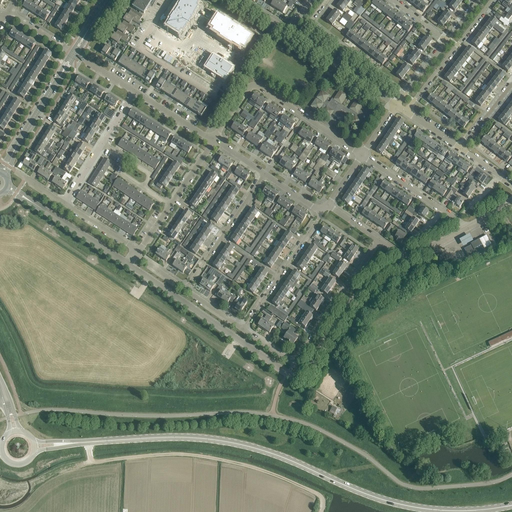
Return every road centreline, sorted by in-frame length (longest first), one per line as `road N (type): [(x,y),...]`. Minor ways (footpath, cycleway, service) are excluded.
road 1 (tertiary): [(67,443),(216,439),(273,453),(390,502),(452,511),(511,505)]
road 2 (track): [(321,511),(322,498),(258,468),(175,453),(74,465),(17,483)]
road 3 (residential): [(316,355),(303,373),(290,375),(127,263)]
road 4 (residential): [(362,155),(256,84),(212,139)]
road 5 (residential): [(405,111),(492,0)]
road 6 (residential): [(321,212),(242,328)]
road 7 (residential): [(264,174),(185,289)]
road 8 (residential): [(316,355),(362,290),(405,260)]
road 9 (residential): [(304,348),(379,240)]
road 10 (residential): [(468,227),(362,155)]
